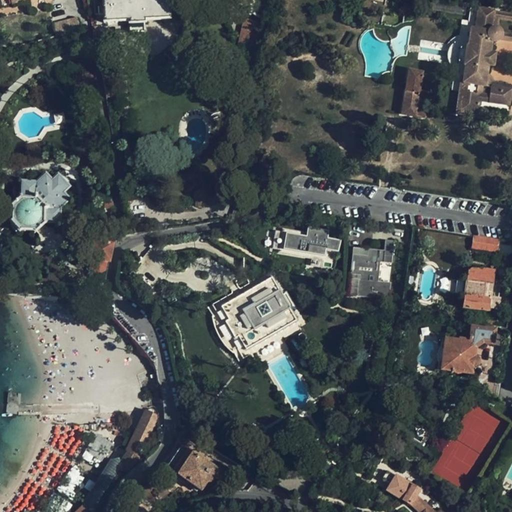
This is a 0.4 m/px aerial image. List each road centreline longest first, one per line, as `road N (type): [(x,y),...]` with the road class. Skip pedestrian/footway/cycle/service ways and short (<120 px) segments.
road 1 (track): [(237,219),(237,134),(268,0)]
road 2 (residential): [(309,511),(233,497),(185,511)]
